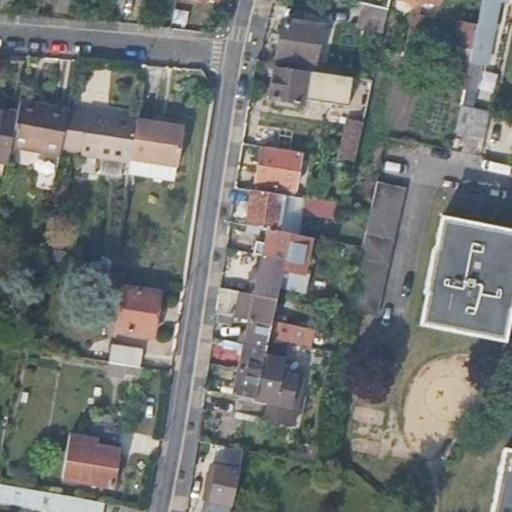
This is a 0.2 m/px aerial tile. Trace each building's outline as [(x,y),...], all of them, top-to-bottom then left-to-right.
[(363,0),(362,3),(363,3),(388,9),(389,2),(379,0),(363,0)] [(415,0),(414,8),(404,53),(420,57),(425,32),(420,30),(423,17),(420,16),(422,0),(415,0)] [(482,0),(477,25),(472,50),(470,61),(482,63),(487,64),(500,0),(482,0)] [(362,3),(358,23),(383,29),(388,9),(363,3),(362,3)] [(278,59),(276,66),(307,70),(311,71),(321,27),(285,18),(276,56),(278,59)] [(472,50),(477,25),(460,21),(454,46),(472,50)] [(342,38),(338,51),(357,56),(361,44),(342,38)] [(470,61),(464,90),(476,92),(482,63),(470,61)] [(311,71),(307,70),(305,73),(276,69),(271,99),(303,104),(304,95),(305,87),(312,88),(332,89),(333,80),(339,80),(341,75),(336,74),(329,73),(311,71)] [(305,87),(304,95),(311,95),(312,88),(305,87)] [(11,147),(59,156),(61,149),(69,109),(50,106),(48,110),(19,105),(17,113),(11,147)] [(460,108),(455,134),(485,139),(490,113),(460,108)] [(131,157),(137,117),(90,111),(89,113),(69,109),(61,149),(83,153),(84,155),(130,162),(131,157)] [(0,158),(8,160),(11,147),(17,113),(0,110),(0,158)] [(153,119),(137,117),(131,157),(180,164),(186,124),(183,124),(179,118),(169,117),(165,121),(153,119)] [(341,157),(354,159),(362,126),(350,123),(341,157)] [(262,143),(263,146),(292,150),(292,136),(264,131),(262,143)] [(292,150),(263,146),(256,184),(294,191),(300,151),(292,150)] [(374,210),(404,212),(405,185),(375,183),(374,210)] [(279,231),(284,196),(251,190),(247,225),(253,226),(267,229),(279,231)] [(298,235),(302,212),(304,199),(284,196),(279,231),(298,235)] [(343,211),(344,206),(304,199),(302,212),(337,218),(337,210),(343,211)] [(422,324),(504,344),(511,308),(511,232),(444,220),(422,324)] [(306,273),(313,238),(298,235),(279,231),(267,229),(267,232),(266,235),(262,255),(284,260),(283,269),(306,273)] [(276,300),(277,296),(283,269),(284,260),(262,255),(253,295),(276,300)] [(176,284),(185,285),(187,271),(177,270),(176,284)] [(123,287),(117,331),(154,337),(160,292),(123,287)] [(253,295),(219,288),(216,313),(232,317),(248,320),(253,295)] [(270,325),(272,319),(276,300),(253,295),(248,320),(270,325)] [(232,317),(216,313),(214,322),(231,324),(232,317)] [(287,341),(290,324),(272,319),(270,325),(268,336),(287,341)] [(265,349),(268,336),(270,325),(248,320),(242,345),(265,349)] [(287,360),(291,342),(287,341),(268,336),(265,349),(260,373),(255,400),(269,403),(266,421),(297,429),(307,383),(281,377),(284,360),(287,360)] [(110,361),(128,363),(141,366),(143,349),(114,344),(110,361)] [(242,345),(237,369),(260,373),(265,349),(242,345)] [(127,372),(143,374),(144,366),(141,366),(128,363),(127,372)] [(232,395),(255,400),(260,373),(237,369),(233,388),(232,395)] [(223,386),(222,393),(232,395),(233,388),(223,386)] [(94,418),(91,434),(117,439),(120,424),(114,423),(116,415),(104,412),(102,420),(94,418)] [(75,434),(67,479),(113,487),(121,443),(75,434)] [(511,511),(511,453),(504,451),(491,511),(511,511)] [(230,511),(240,471),(218,466),(211,500),(206,500),(204,511),(230,511)] [(0,497),(75,511),(104,511),(106,502),(0,482),(0,497)]
